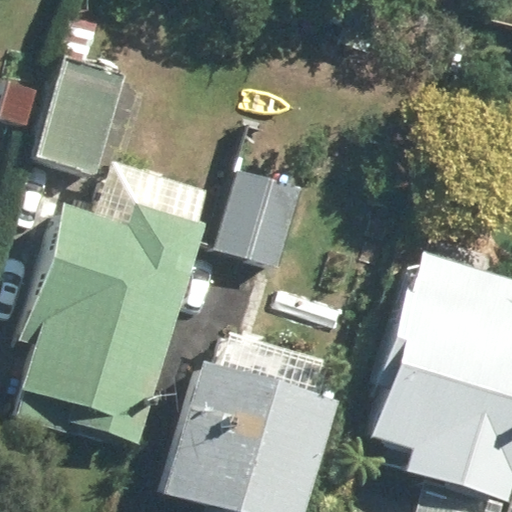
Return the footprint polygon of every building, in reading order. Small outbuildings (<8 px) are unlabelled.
[(112,79),(48,62),(18,162),(81,182),(112,79)] [(22,91),(0,85),(0,121),(13,125),(22,91)] [(85,423),(137,439),(201,227),(197,225),(209,190),(114,161),(96,222),(61,211),(22,339),(33,343),(19,391),(30,394),(24,416),(83,433),(85,423)] [(275,270),(298,192),(236,173),(213,251),(275,270)] [(499,504),(511,462),(511,279),(428,254),(415,296),(404,293),(374,389),(386,394),(372,438),(414,449),(406,475),(499,504)] [(321,399),(332,363),(231,332),(220,368),(204,363),(165,491),(236,511),(301,511),(334,403),(321,399)]
